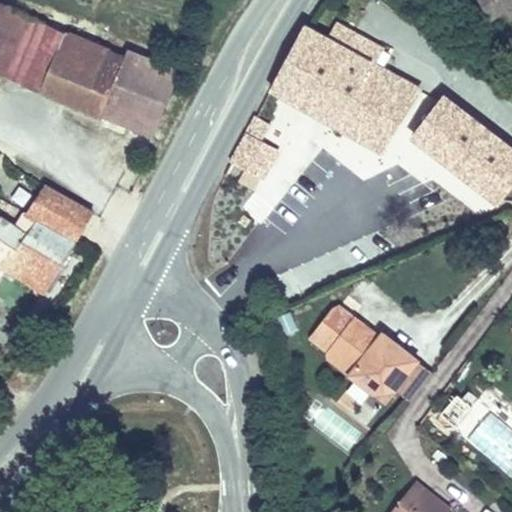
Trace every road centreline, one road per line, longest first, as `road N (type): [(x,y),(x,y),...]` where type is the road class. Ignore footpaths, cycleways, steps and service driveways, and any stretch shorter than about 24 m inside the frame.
road 1 (secondary): [(149,276),(298,0)]
road 2 (tertiary): [(247,23),(213,107),(129,265)]
road 3 (secondary): [(247,23),(115,257)]
road 4 (secondary): [(115,257),(62,363),(0,450)]
road 5 (unknown): [(135,221),(0,121)]
road 6 (tertiary): [(246,511),(246,435),(230,353)]
road 7 (tertiary): [(185,390),(210,411),(223,438),(243,511)]
road 8 (secondary): [(0,497),(81,400)]
